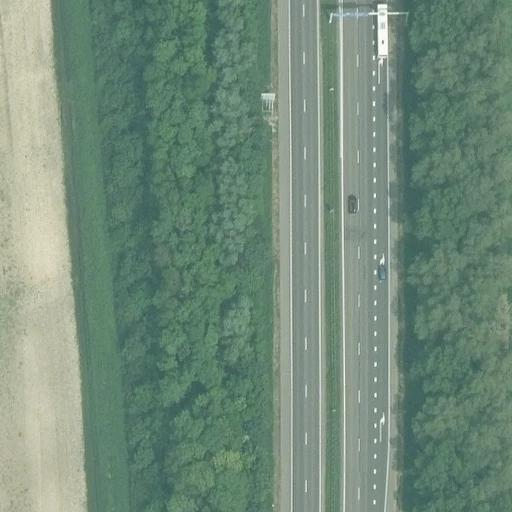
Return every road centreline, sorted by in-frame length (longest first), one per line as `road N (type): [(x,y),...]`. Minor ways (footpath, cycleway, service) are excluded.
road 1 (motorway): [(301,0),(304,511)]
road 2 (motorway): [(356,511),(356,0)]
